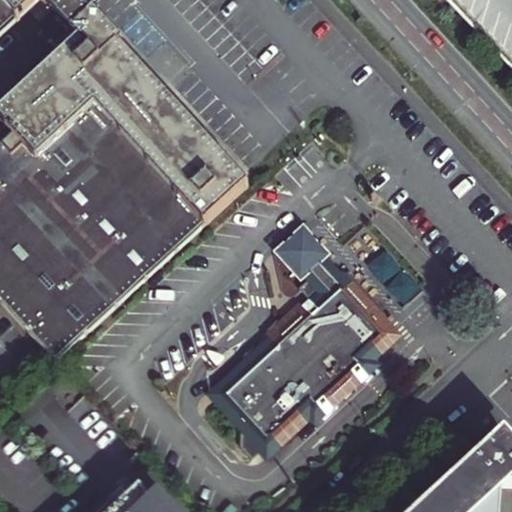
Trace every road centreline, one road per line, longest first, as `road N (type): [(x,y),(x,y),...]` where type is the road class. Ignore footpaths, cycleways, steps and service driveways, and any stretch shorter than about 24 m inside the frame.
road 1 (unclassified): [(327,511),(511,343)]
road 2 (tertiary): [(361,0),(511,163)]
road 3 (tertiary): [(511,122),(399,0)]
